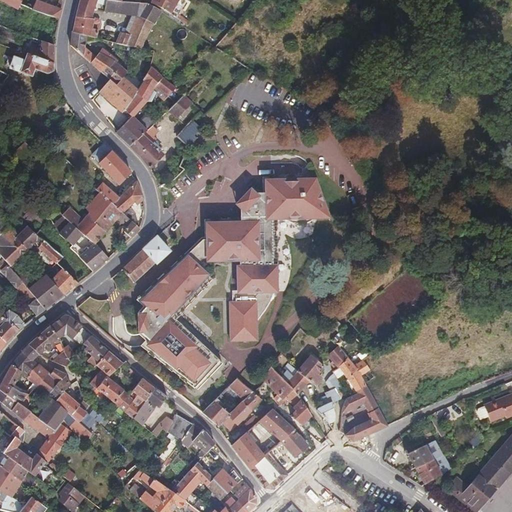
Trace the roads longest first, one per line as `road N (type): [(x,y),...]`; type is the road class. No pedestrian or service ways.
road 1 (tertiary): [(63,305),(141,240),(153,202),(132,162),(64,83),(72,0)]
road 2 (residential): [(63,305),(207,425),(269,502)]
road 3 (track): [(511,5),(462,43),(371,76),(338,97)]
road 4 (residential): [(511,376),(392,428)]
